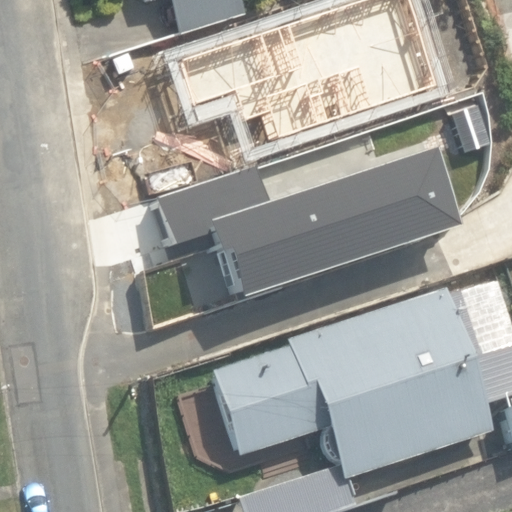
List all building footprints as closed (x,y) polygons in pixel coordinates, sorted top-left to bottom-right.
[(146,0),(157,0),(170,38),(235,18),(229,0),(135,0),(136,3),(146,0)] [(137,161),(163,237),(237,212),(218,154),(397,94),(385,59),(383,60),(365,6),(320,21),(319,17),(292,26),(294,30),(273,37),(272,33),(255,39),(257,43),(227,52),(225,49),(186,62),(192,79),(183,82),(185,88),(153,99),(154,104),(149,106),(164,152),(137,161)] [(249,271),(255,290),(400,242),(393,219),(430,207),(409,145),(371,158),(369,150),(234,194),(241,214),(180,235),(197,288),(249,271)] [(229,500),(232,511),(346,511),(351,510),(341,480),(483,433),(475,410),(511,397),(511,345),(473,358),(452,297),(443,300),(439,290),(277,344),(279,350),(206,374),(234,456),(317,428),(330,466),(229,500)] [(511,398),(492,405),(508,453),(511,451),(511,398)]
